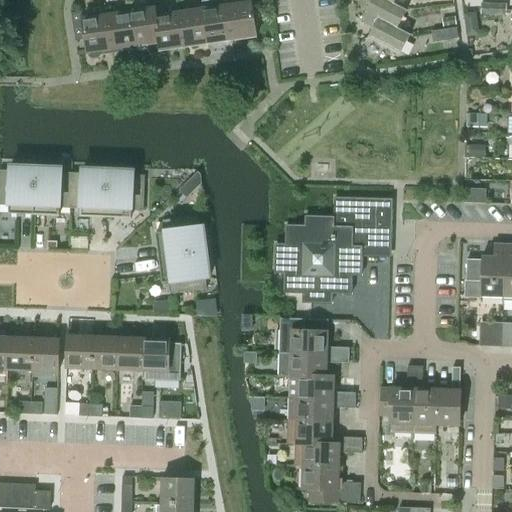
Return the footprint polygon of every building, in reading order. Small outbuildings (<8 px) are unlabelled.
[(204,9),(209,45),(233,41),(226,0),(225,0),(226,5),(204,8),(204,9)] [(226,0),(233,41),(256,38),(250,0),(226,0)] [(367,0),(371,2),(366,12),(398,27),(407,10),(394,3),(388,0),(367,0)] [(481,14),(494,15),(494,4),(481,3),(481,14)] [(494,4),(494,15),(506,15),(507,4),(494,4)] [(130,11),(136,47),(159,43),(160,43),(155,15),(156,15),(155,8),(130,11)] [(179,12),(185,48),(209,45),(204,9),(204,8),(179,12)] [(130,11),(107,15),(113,50),(124,48),(124,51),(127,53),(134,52),(136,50),(136,47),(130,11)] [(82,12),(72,14),(73,23),(76,41),(86,40),(88,54),(89,54),(89,57),(92,59),(99,58),(101,55),(100,52),(113,50),(107,15),(83,19),(82,12)] [(160,43),(159,43),(160,52),(185,48),(179,12),(156,15),(155,15),(160,43)] [(412,34),(398,27),(366,12),(362,20),(375,26),(370,36),(402,53),(412,34)] [(468,77),(476,77),(481,72),(481,65),(469,65),(468,64),(468,77)] [(467,113),(467,127),(485,128),(486,114),(467,113)] [(9,214),(34,215),(36,167),(11,166),(11,171),(0,170),(0,205),(10,206),(9,214)] [(36,167),(34,215),(60,216),(60,208),(71,208),(72,173),(61,173),(61,168),(36,167)] [(72,173),(71,208),(81,208),(81,217),(106,218),(108,170),(83,169),(83,174),(72,173)] [(108,170),(106,218),(132,218),(132,210),(144,211),(145,176),(133,175),(133,171),(108,170)] [(276,243),(275,273),(285,273),(284,293),(303,293),(302,303),(333,304),(333,294),(353,295),(353,276),(363,276),(364,256),(372,256),(392,257),(394,199),(335,197),(335,216),(305,215),(305,225),(286,224),(286,243),(276,243)] [(156,233),(160,259),(207,252),(204,227),(199,228),(198,216),(163,221),(165,232),(156,233)] [(467,260),(466,282),(481,282),(480,297),(482,297),(504,297),(506,245),(502,244),(498,244),(495,244),(494,258),(490,257),(482,257),(482,260),(467,260)] [(211,277),(207,252),(160,259),(163,284),(171,282),(173,294),(207,289),(206,278),(211,277)] [(281,319),(279,353),(349,356),(349,348),(327,347),(328,320),(281,319)] [(490,324),(489,347),(502,347),(503,324),(490,324)] [(68,335),(66,368),(93,369),(94,336),(68,335)] [(0,336),(0,370),(8,370),(9,337),(0,336)] [(94,336),(93,369),(118,370),(119,337),(94,336)] [(9,337),(8,370),(32,371),(33,338),(9,337)] [(119,337),(118,370),(142,371),(144,338),(119,337)] [(33,338),(32,371),(59,372),(60,339),(33,338)] [(144,338),(142,371),(169,372),(170,339),(144,338)] [(287,377),(289,377),(298,378),(298,377),(319,378),(327,378),(327,377),(327,364),(348,364),(349,356),(279,353),(279,377),(287,377)] [(381,414),(391,415),(391,431),(413,432),(416,367),(407,367),(407,388),(392,388),(392,389),(382,389),(381,414)] [(416,367),(413,432),(436,433),(436,425),(437,389),(422,389),(423,367),(416,367)] [(437,389),(436,425),(459,426),(461,368),(453,368),(452,390),(437,389)] [(289,377),(289,399),(356,402),(356,394),(334,393),(335,377),(327,377),(327,378),(319,378),(298,377),(298,378),(289,377)] [(45,388),(44,415),(57,415),(58,389),(45,388)] [(142,393),(142,406),(141,418),(153,419),(154,393),(142,393)] [(288,421),(289,421),(289,422),(333,424),(334,409),(355,409),(356,402),(289,399),(288,421)] [(21,402),(20,414),(31,414),(31,402),(21,402)] [(31,402),(31,414),(42,414),(42,403),(31,402)] [(79,404),(79,416),(91,416),(92,404),(79,404)] [(92,404),(91,416),(102,416),(102,405),(92,404)] [(130,406),(130,418),(141,418),(142,406),(130,406)] [(166,416),(179,416),(180,407),(167,406),(166,416)] [(289,422),(288,445),(305,445),(319,445),(362,447),(362,439),(333,438),(333,424),(289,422)] [(296,467),(304,467),(319,467),(340,468),(340,453),(362,454),(362,447),(319,445),(305,445),(288,445),(297,445),(296,467)] [(303,490),(310,490),(310,502),(360,504),(361,484),(339,483),(340,468),(319,467),(304,467),(303,490)] [(123,476),(122,485),(132,485),(132,476),(123,476)] [(162,477),(161,502),(194,503),(194,478),(162,477)] [(0,507),(7,508),(8,484),(0,483),(0,507)] [(7,508),(20,508),(21,484),(8,484),(7,508)] [(20,508),(34,509),(36,488),(36,485),(21,484),(20,508)] [(122,484),(122,501),(132,501),(132,485),(122,485),(122,484)] [(36,491),(34,509),(47,509),(50,509),(50,491),(36,491)] [(122,501),(121,511),(131,511),(132,501),(122,501)] [(161,502),(160,511),(193,511),(194,503),(161,502)]
